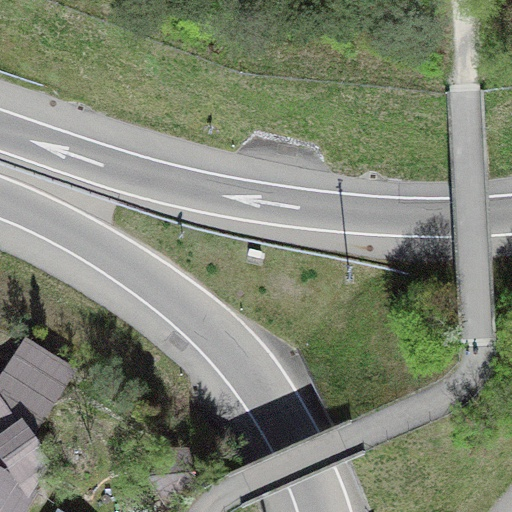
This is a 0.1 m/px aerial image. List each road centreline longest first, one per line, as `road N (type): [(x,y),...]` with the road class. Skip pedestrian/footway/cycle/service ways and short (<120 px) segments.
road 1 (motorway): [(511,213),(424,217),(229,196),(141,177),(0,130)]
road 2 (motorway): [(0,196),(161,283),(226,339),(302,449),(326,511)]
